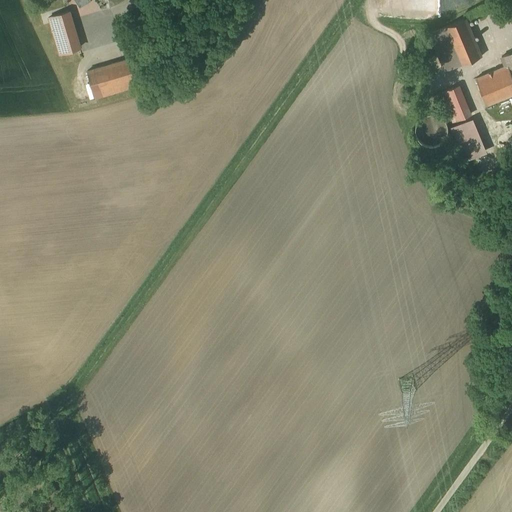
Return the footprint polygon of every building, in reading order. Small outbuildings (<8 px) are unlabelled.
[(67,13),(46,19),(56,56),(78,50),(67,13)] [(438,25),(430,28),(444,64),(481,50),(467,14),(438,25)] [(504,62),(476,73),(489,103),(511,93),(511,48),(501,53),(504,62)] [(130,57),(82,69),(90,100),(138,88),(130,57)] [(459,80),(438,89),(450,117),(471,108),(459,80)] [(415,115),(412,143),(438,146),(441,118),(415,115)] [(447,127),(461,162),(483,154),(468,118),(447,127)]
